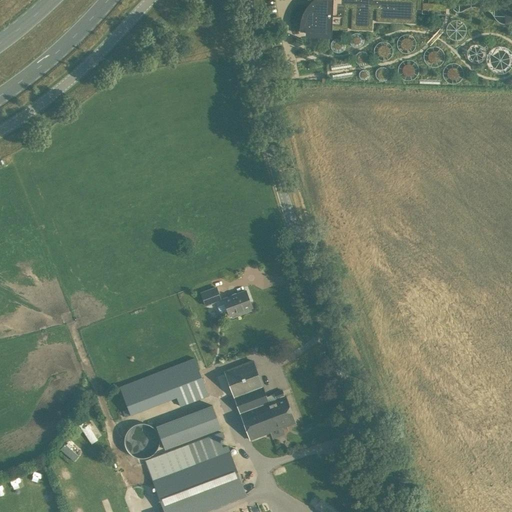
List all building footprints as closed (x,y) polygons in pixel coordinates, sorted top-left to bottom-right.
[(299,29),(299,30),(300,30),(300,29),(305,29),(306,29),(306,34),(330,35),(330,30),(331,30),(347,31),(348,9),(351,9),(350,29),(372,30),(372,10),(376,10),(375,22),(415,23),(416,0),(312,0),(311,1),(310,2),(309,3),(308,4),(308,5),(307,6),(306,7),(306,8),(305,9),(304,10),(304,11),(303,13),(303,14),(302,15),(302,16),(301,17),(301,18),(300,20),(300,21),(300,22),(300,23),(299,25),(299,27),(299,28),(299,29)] [(200,292),(205,307),(221,300),(216,286),(200,292)] [(223,299),(229,316),(252,307),(245,291),(223,299)] [(119,386),(130,415),(133,414),(176,398),(180,406),(207,396),(208,395),(194,357),(119,386)] [(265,396),(252,361),(225,371),(250,439),(295,423),(285,396),(284,397),(281,390),(265,396)] [(155,426),(164,449),(221,428),(212,404),(155,426)] [(90,444),(97,440),(89,420),(81,424),(90,444)] [(73,460),(78,454),(66,442),(61,448),(73,460)] [(206,511),(246,496),(228,449),(151,477),(163,511),(206,511)] [(43,485),(45,469),(33,468),(31,484),(43,485)] [(66,489),(69,499),(74,497),(71,488),(66,489)]
